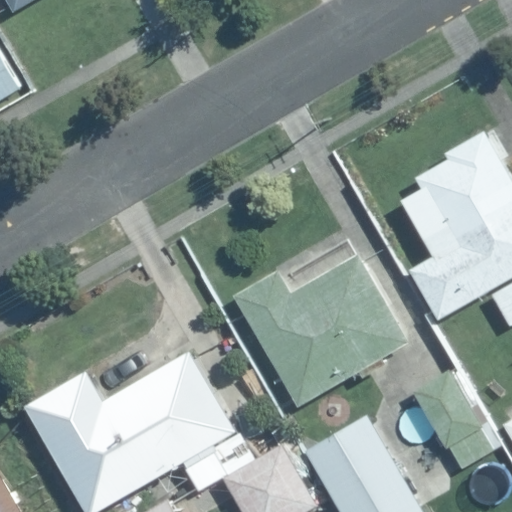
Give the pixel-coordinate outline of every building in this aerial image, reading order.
[(3,0),(9,10),(26,0),(42,0),(47,9),(62,0),(3,0)] [(0,101),(28,86),(2,42),(0,43),(0,101)] [(442,316),(451,311),(511,276),(511,164),(490,127),(452,149),(455,154),(423,173),(428,182),(407,194),(440,250),(413,266),(442,316)] [(239,290),(250,308),(307,401),(413,336),(362,253),(300,291),(283,263),(239,290)] [(511,318),(511,279),(495,290),(511,318)] [(96,511),(187,458),(206,488),(228,475),(249,511),(313,511),(325,505),(285,439),(258,455),(220,391),(193,346),(110,395),(92,366),(31,403),(96,511)] [(458,362),(418,387),(467,467),(507,442),(458,362)] [(310,446),(312,449),(348,511),(430,511),(371,410),(310,446)] [(0,511),(35,511),(0,449),(0,511)] [(183,511),(173,495),(145,511),(183,511)]
